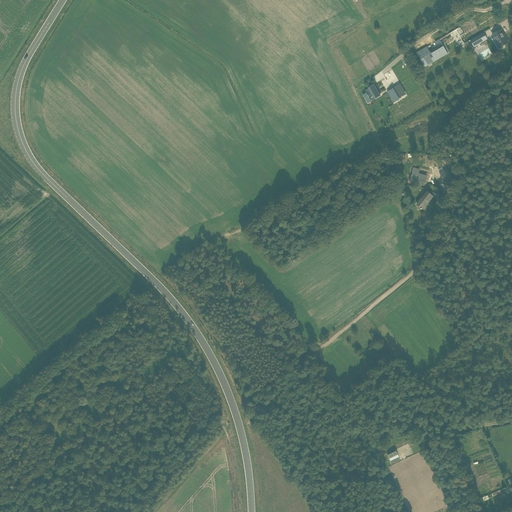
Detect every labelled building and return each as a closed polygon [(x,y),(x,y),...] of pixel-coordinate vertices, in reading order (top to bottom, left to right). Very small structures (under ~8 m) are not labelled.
[(453,30),(473,20),(469,13),(449,23),(453,30)] [(492,39),(498,49),(508,43),(501,29),(493,34),(494,37),(492,39)] [(426,46),(416,52),(423,65),(446,51),(443,45),(439,47),(438,46),(435,48),(436,49),(430,52),(426,46)] [(400,67),(394,71),(397,76),(403,72),(400,67)] [(368,96),(364,98),(368,103),(372,101),(370,98),(373,96),(375,99),(381,96),(380,94),(381,93),(376,84),(375,85),(374,84),(368,88),(368,89),(365,91),(366,93),(368,96)] [(397,87),(388,92),(394,103),(397,101),(396,100),(402,96),(397,87)] [(420,106),(427,102),(419,88),(417,89),(416,87),(411,90),(415,95),(414,96),(420,106)] [(447,167),(440,170),(443,178),(447,177),(450,185),(454,184),(447,167)] [(411,170),(409,177),(411,177),(410,182),(424,186),(427,176),(422,174),(423,173),(411,170)] [(427,206),(426,206),(433,196),(427,191),(416,205),(424,210),(427,206)] [(387,455),(390,461),(398,457),(396,451),(387,455)]
